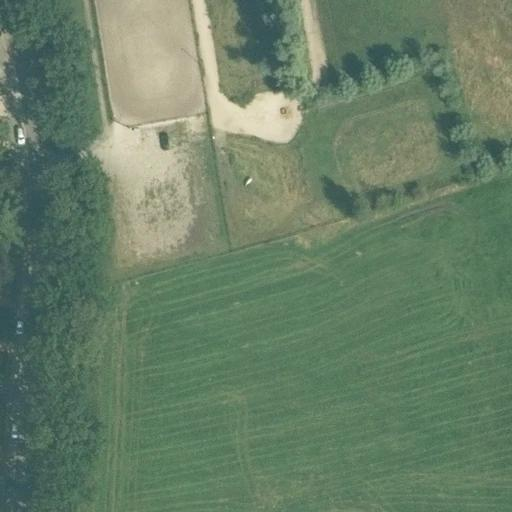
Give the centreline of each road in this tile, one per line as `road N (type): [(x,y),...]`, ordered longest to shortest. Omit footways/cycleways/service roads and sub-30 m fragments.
road 1 (residential): [(32,388),(41,199),(31,97),(8,0)]
road 2 (residential): [(23,511),(32,388)]
